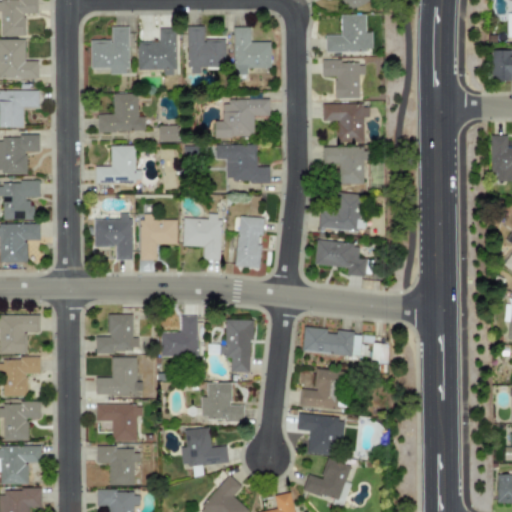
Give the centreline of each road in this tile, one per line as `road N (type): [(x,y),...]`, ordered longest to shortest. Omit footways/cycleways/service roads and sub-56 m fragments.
road 1 (residential): [(63,2),(270,0),(293,23),(300,121),(270,467)]
road 2 (residential): [(68,511),(63,0)]
road 3 (secondary): [(439,511),(438,0)]
road 4 (residential): [(0,289),(440,308)]
